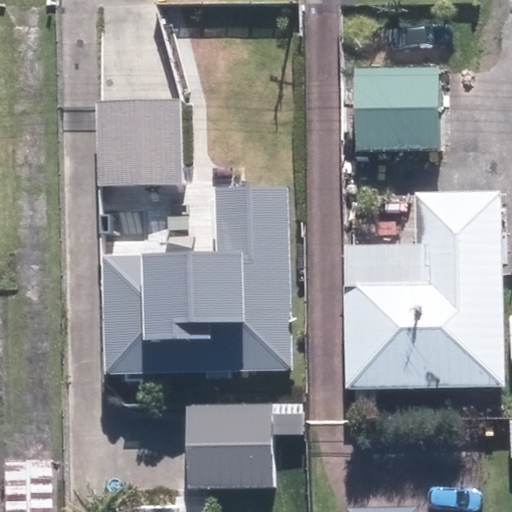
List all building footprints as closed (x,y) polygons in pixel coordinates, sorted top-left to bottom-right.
[(375,66),(375,143),(454,143),(454,66),(375,66)] [(198,97),(117,98),(118,180),(198,179),(198,97)] [(125,252),(127,366),(311,363),(308,184),(242,185),(243,240),(181,241),(181,250),(125,252)] [(503,384),(501,190),(420,191),(420,247),(346,247),(347,385),(503,384)] [(0,415),(13,416),(11,310),(0,309),(0,415)] [(205,404),(205,484),(287,483),(287,404),(205,404)] [(69,511),(69,455),(21,455),(20,511),(69,511)] [(433,511),(434,503),(365,504),(365,511),(433,511)]
